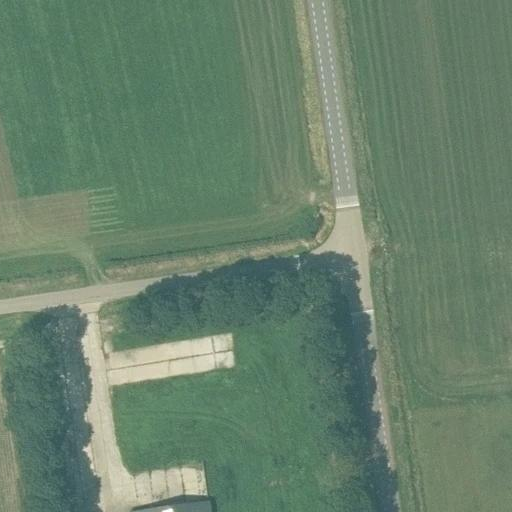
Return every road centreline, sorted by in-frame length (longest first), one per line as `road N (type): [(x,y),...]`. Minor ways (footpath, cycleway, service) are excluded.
road 1 (unclassified): [(0,308),(352,257)]
road 2 (tertiary): [(352,257),(313,0)]
road 3 (tertiary): [(388,511),(352,257)]
